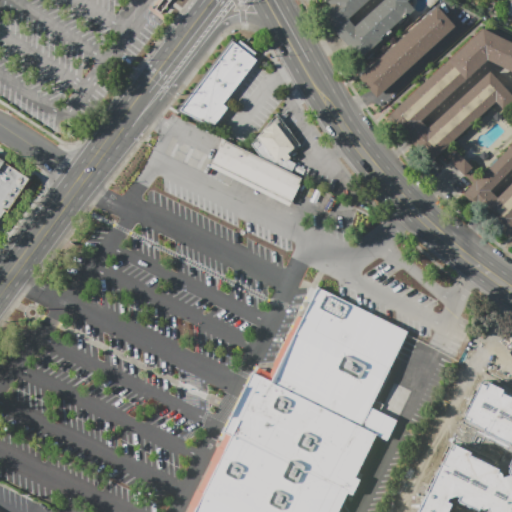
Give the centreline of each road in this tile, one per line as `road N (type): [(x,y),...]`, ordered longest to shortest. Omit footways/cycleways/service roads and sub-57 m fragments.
road 1 (secondary): [(511,288),(413,209),(326,103)]
road 2 (tertiary): [(151,94),(0,289)]
road 3 (secondary): [(151,94),(170,91),(231,20),(284,29)]
